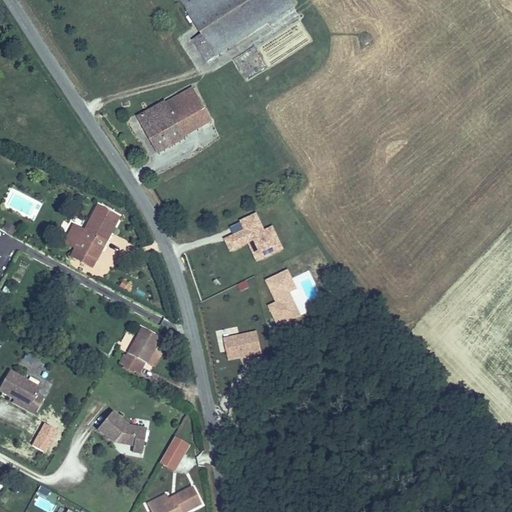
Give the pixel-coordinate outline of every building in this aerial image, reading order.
[(294,5),(290,0),(181,0),(204,35),(217,54),(294,5)] [(204,35),(195,41),(207,60),(217,54),(204,35)] [(193,86),(137,117),(157,152),(213,121),(193,86)] [(258,161),(238,127),(201,149),(203,152),(210,163),(221,182),(258,161)] [(199,169),(210,163),(203,152),(193,158),(199,169)] [(255,261),(284,251),(274,224),(264,228),(258,212),(237,220),(240,228),(223,234),(229,252),(249,244),(255,261)] [(91,238),(81,256),(101,267),(124,224),(104,214),(91,238)] [(81,256),(91,238),(82,233),(72,252),(81,256)] [(101,267),(81,256),(77,263),(98,274),(101,267)] [(275,301),(268,304),(277,325),(302,315),(291,290),(297,288),(289,269),(265,278),(275,301)] [(130,289),(131,282),(121,280),(119,287),(130,289)] [(130,349),(147,359),(149,360),(158,343),(162,335),(143,325),(130,349)] [(222,337),(228,361),(263,353),(257,329),(222,337)] [(149,360),(155,363),(164,346),(158,343),(149,360)] [(125,353),(145,363),(147,359),(130,349),(128,348),(125,353)] [(141,370),(145,363),(125,353),(122,359),(141,370)] [(11,366),(0,385),(16,394),(31,403),(29,405),(37,409),(46,393),(39,389),(42,383),(11,366)] [(16,394),(15,397),(29,405),(31,403),(16,394)] [(130,422),(115,409),(99,426),(115,440),(145,445),(149,425),(130,422)] [(191,444),(175,435),(159,462),(176,472),(191,444)] [(202,502),(192,483),(178,491),(176,496),(171,499),(166,491),(148,501),(153,511),(183,511),(184,511),(202,502)]
